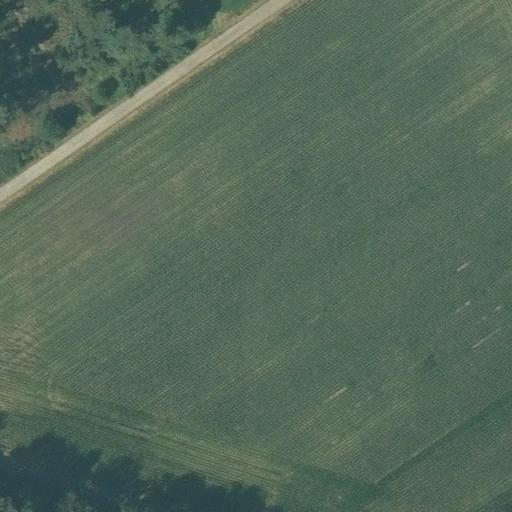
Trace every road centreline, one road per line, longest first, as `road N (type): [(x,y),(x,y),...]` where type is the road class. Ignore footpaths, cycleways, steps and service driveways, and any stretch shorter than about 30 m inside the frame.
road 1 (track): [(0,189),(272,0)]
road 2 (unclassified): [(0,459),(169,511)]
